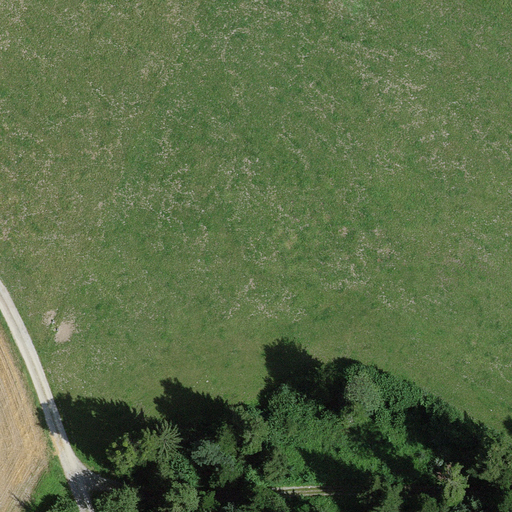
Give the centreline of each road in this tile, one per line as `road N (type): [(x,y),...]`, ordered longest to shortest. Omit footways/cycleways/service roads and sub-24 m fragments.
road 1 (track): [(511,511),(305,494),(118,491),(71,480)]
road 2 (track): [(0,302),(85,511)]
